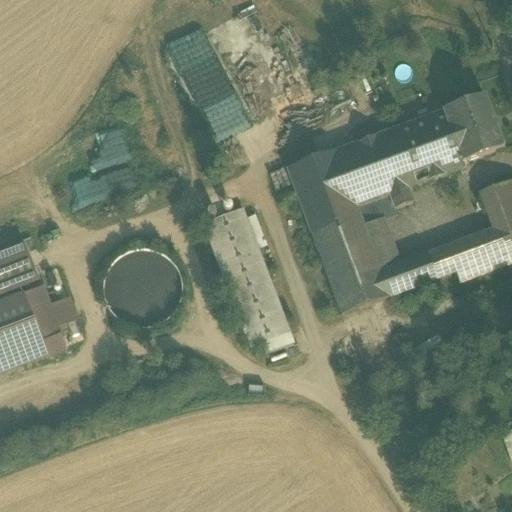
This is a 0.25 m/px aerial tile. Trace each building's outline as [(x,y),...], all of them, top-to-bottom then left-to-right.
[(168,30),(194,11),(188,3),(162,23),(168,30)] [(423,96),(400,104),(408,124),(413,122),(411,116),(428,109),(423,96)] [(486,98),(444,114),(463,167),(505,151),(486,98)] [(444,114),(338,155),(359,210),(465,171),(463,167),(444,114)] [(511,188),(481,200),(493,232),(401,267),(386,226),(368,233),(359,210),(338,155),(289,173),(349,332),(511,270),(511,188)] [(78,214),(138,189),(129,167),(69,191),(78,214)] [(248,217),(210,231),(253,352),(291,338),(248,217)] [(26,250),(0,260),(0,304),(41,288),(26,250)] [(107,282),(105,297),(108,311),(117,323),(129,331),(143,333),(158,330),(170,322),(178,309),(180,295),(177,281),(168,269),(156,261),(142,258),(127,262),(115,270),(107,282)] [(0,307),(0,373),(48,355),(26,298),(0,307)]
